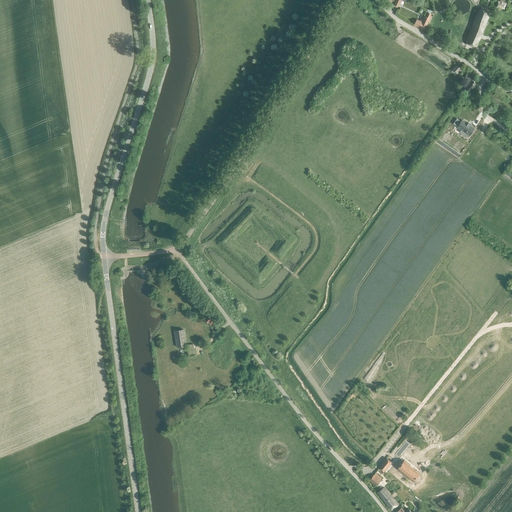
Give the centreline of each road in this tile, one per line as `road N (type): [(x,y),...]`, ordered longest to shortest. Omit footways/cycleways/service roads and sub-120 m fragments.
road 1 (unclassified): [(385,511),(176,250)]
road 2 (unclassified): [(176,250),(348,0)]
road 3 (tertiary): [(103,255),(105,213),(151,67),(147,0)]
road 4 (tertiary): [(137,511),(103,255)]
